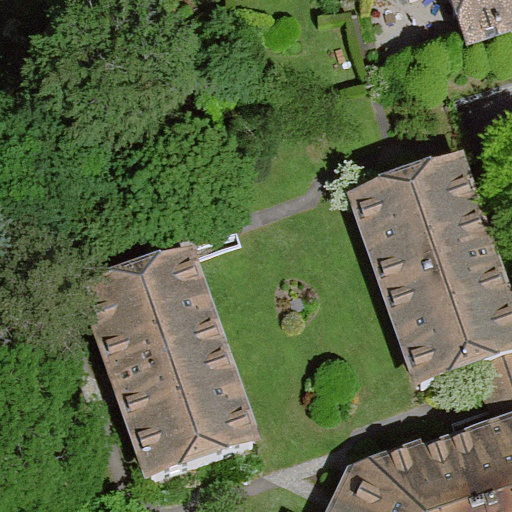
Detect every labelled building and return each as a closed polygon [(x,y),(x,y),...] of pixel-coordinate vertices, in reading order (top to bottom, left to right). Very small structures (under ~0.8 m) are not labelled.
[(511,0),(450,0),(466,51),(511,37),(511,0)] [(359,200),(425,391),(482,371),(511,360),(511,302),(511,299),(464,164),(359,200)] [(148,495),(264,458),(197,252),(81,289),(148,495)] [(511,360),(482,371),(495,403),(503,423),(511,420),(511,360)] [(511,511),(511,420),(503,423),(432,441),(343,479),(330,511),(511,511)]
